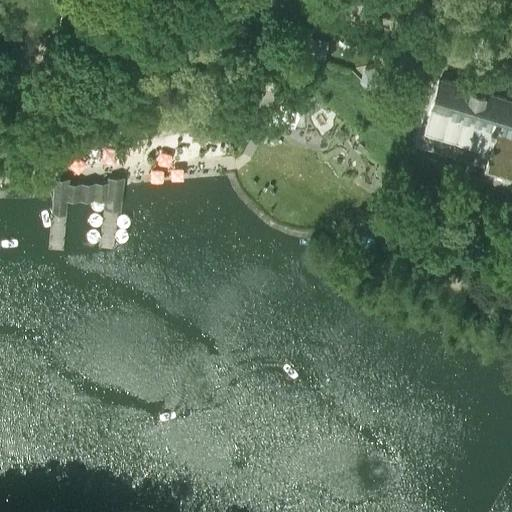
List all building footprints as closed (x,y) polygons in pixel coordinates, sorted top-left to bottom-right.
[(443,61),(437,60),(434,70),(439,72),(443,61)] [(511,93),(439,72),(422,132),(471,146),(470,151),(511,164),(511,93)] [(251,99),(162,98),(162,119),(251,120),(251,99)] [(266,127),(299,127),(299,113),(267,113),(266,127)] [(103,123),(86,123),(87,146),(104,145),(103,123)] [(77,126),(59,126),(59,149),(76,149),(77,126)]
